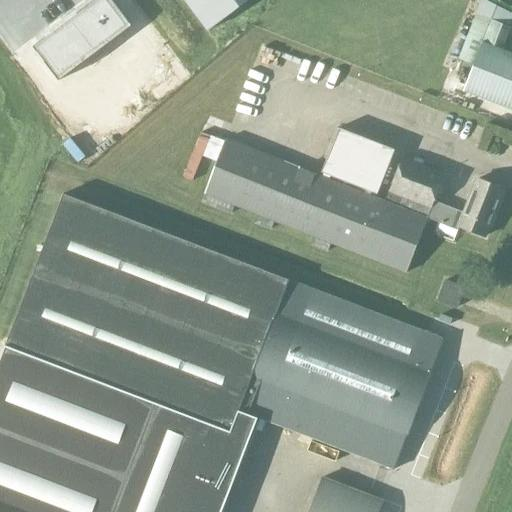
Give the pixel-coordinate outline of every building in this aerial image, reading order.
[(131,26),(111,0),(93,0),(32,46),(58,81),(131,26)] [(182,0),(206,31),(247,0),(182,0)] [(484,0),(476,0),(474,13),(485,15),(488,1),(484,0)] [(511,54),(499,50),(508,27),(489,20),(462,91),(511,110),(511,54)] [(320,178),(327,180),(329,176),(364,190),(362,194),(368,197),(370,192),(376,195),(393,150),(337,128),(320,172),(322,173),(320,178)] [(274,222),(314,238),(311,245),(326,251),(329,243),(405,273),(427,218),(458,230),(459,226),(484,235),(502,190),(476,179),(463,214),(432,202),(443,174),(401,158),(388,192),(383,202),(368,197),(362,194),(327,180),(320,178),(224,140),(210,136),(202,156),(216,162),(200,203),(230,214),(233,206),(258,216),(255,224),(270,230),(274,222)] [(443,340),(62,195),(0,357),(0,511),(218,511),(254,417),(393,470),(443,340)] [(455,308),(463,288),(444,281),(436,301),(455,308)] [(308,511),(377,511),(382,501),(321,480),(308,511)]
